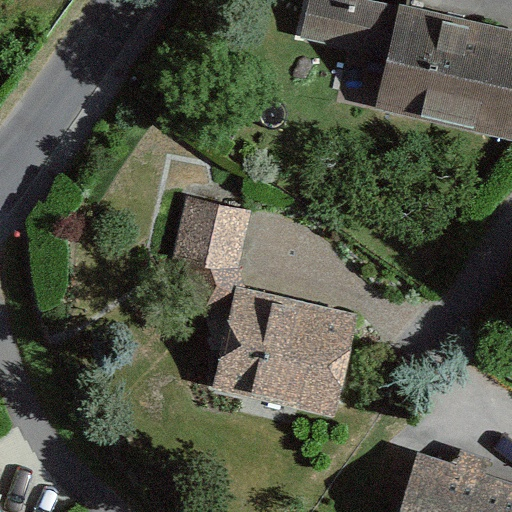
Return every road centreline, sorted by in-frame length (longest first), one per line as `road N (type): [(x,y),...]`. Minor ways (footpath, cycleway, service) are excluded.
road 1 (residential): [(0,187),(136,0)]
road 2 (residential): [(511,240),(429,357)]
